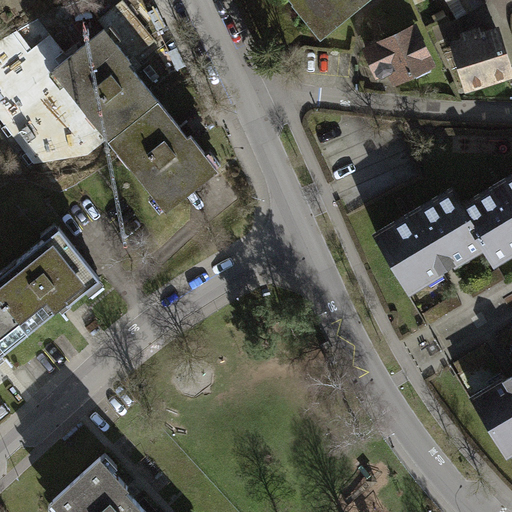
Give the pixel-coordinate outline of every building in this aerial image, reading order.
[(377,0),(288,0),(325,44),(377,0)] [(487,0),(460,0),(467,12),(488,0),(487,0)] [(415,27),(361,49),(375,83),(385,79),(390,91),(435,73),(415,27)] [(53,71),(110,141),(160,101),(144,82),(133,67),(130,64),(133,62),(105,28),(96,35),(88,42),(79,50),(70,57),(53,71)] [(511,74),(511,72),(499,32),(483,37),(481,30),(463,36),(464,42),(453,45),(467,89),(511,74)] [(160,101),(110,141),(168,212),(186,198),(194,191),(203,184),(211,177),(220,171),(197,142),(192,136),(189,137),(186,133),(177,121),(160,101)] [(511,178),(500,186),(463,207),(484,243),(494,260),(511,249),(511,178)] [(446,265),(484,243),(463,207),(453,191),(416,212),(378,234),(408,286),(446,265)] [(61,225),(0,274),(0,292),(30,330),(59,307),(62,304),(65,302),(68,300),(70,303),(102,276),(95,267),(87,258),(80,248),(72,239),(61,225)] [(499,269),(467,288),(474,299),(506,281),(499,269)] [(30,330),(0,292),(0,354),(1,353),(30,330)] [(456,294),(424,312),(431,324),(463,306),(456,294)] [(511,328),(498,337),(504,349),(511,344),(511,328)] [(486,344),(455,362),(462,374),(493,356),(486,344)] [(511,376),(476,398),(507,450),(511,447),(511,376)] [(98,452),(48,498),(61,511),(148,511),(137,500),(129,491),(125,487),(128,484),(98,452)]
